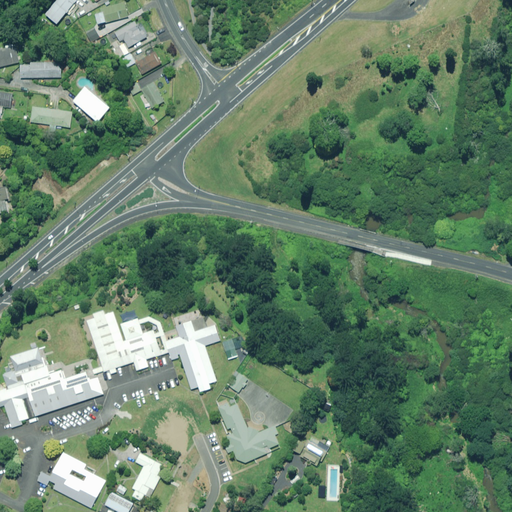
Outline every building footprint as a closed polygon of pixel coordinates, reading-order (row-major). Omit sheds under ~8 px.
[(77,0),(57,0),(45,14),(56,24),(77,0)] [(130,17),(126,3),(103,9),(104,13),(96,15),(98,25),(130,17)] [(141,32),(135,22),(115,33),(120,42),(124,40),(129,48),(147,38),(143,31),(141,32)] [(100,38),(96,29),(87,34),(91,42),(100,38)] [(113,45),(115,48),(112,50),(118,59),(129,53),(124,44),(121,46),(118,42),(113,45)] [(0,68),(19,63),(15,46),(0,49),(0,68)] [(146,53),(148,57),(136,63),(143,75),(161,65),(154,53),(152,50),(146,53)] [(136,63),(131,54),(123,59),(128,68),(136,63)] [(66,78),(66,64),(22,64),(22,78),(66,78)] [(142,91),(137,83),(129,88),(133,96),(142,91)] [(165,102),(154,83),(142,90),(152,109),(165,102)] [(113,107),(88,87),(75,103),(100,123),(113,107)] [(12,108),(13,107),(16,107),(17,99),(15,99),(16,95),(14,95),(15,94),(0,92),(0,116),(2,117),(4,107),(12,108)] [(74,113),(34,107),(32,123),(72,129),(74,113)] [(0,190),(0,214),(5,213),(3,201),(10,199),(7,188),(0,190)] [(111,309),(84,317),(100,368),(130,359),(132,366),(146,362),(143,355),(158,351),(157,348),(153,335),(152,331),(151,326),(142,329),(139,320),(138,317),(137,314),(119,320),(125,338),(120,339),(111,309)] [(164,312),(160,317),(167,322),(171,317),(164,312)] [(147,313),(138,317),(139,320),(146,318),(155,322),(157,329),(152,331),(153,335),(159,333),(163,347),(157,348),(158,351),(168,348),(164,338),(160,320),(147,313)] [(176,334),(164,338),(168,348),(168,349),(170,357),(177,355),(188,386),(214,378),(203,343),(217,338),(211,321),(192,327),(188,318),(173,323),(176,334)] [(239,356),(233,339),(223,342),(226,352),(229,351),(231,358),(239,356)] [(0,375),(3,386),(0,386),(0,402),(8,423),(28,416),(20,394),(25,392),(32,413),(101,392),(95,373),(84,372),(82,366),(66,371),(63,363),(49,368),(47,361),(42,363),(35,344),(7,353),(11,366),(0,369),(0,375)] [(235,369),(227,382),(235,387),(244,375),(235,369)] [(226,398),(215,402),(225,425),(227,424),(229,430),(223,432),(226,439),(221,441),(224,449),(228,447),(231,455),(240,460),(264,451),(262,444),(264,443),(265,445),(276,441),(273,433),(277,431),(273,422),(256,429),(246,425),(235,400),(228,402),(226,398)] [(333,405),(327,402),(324,408),(330,411),(333,405)] [(333,442),(324,437),(319,446),(311,442),(303,457),(316,463),(319,458),(323,460),(333,442)] [(301,453),(307,443),(297,438),(292,448),(301,453)] [(49,485),(93,509),(108,480),(81,467),(84,461),(60,449),(48,472),(39,467),(33,477),(43,482),(46,477),(52,480),(49,485)] [(159,461),(138,449),(132,460),(138,463),(128,485),(131,487),(128,492),(139,498),(141,492),(147,495),(158,473),(160,471),(156,469),(159,461)] [(176,480),(160,471),(158,473),(174,482),(176,480)] [(179,511),(192,488),(176,480),(174,482),(159,511),(179,511)] [(126,496),(128,490),(121,487),(119,493),(126,496)] [(125,511),(130,502),(107,491),(100,503),(117,511),(125,511)]
